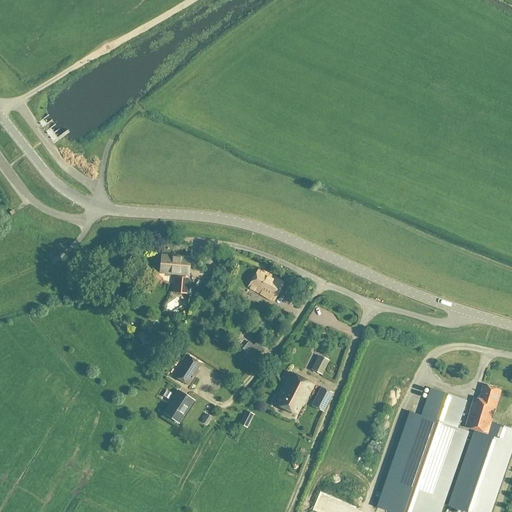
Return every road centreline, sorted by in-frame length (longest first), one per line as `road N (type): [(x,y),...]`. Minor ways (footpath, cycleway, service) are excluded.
road 1 (tertiary): [(511,325),(243,222),(85,202),(49,176),(0,115)]
road 2 (track): [(0,112),(193,0)]
